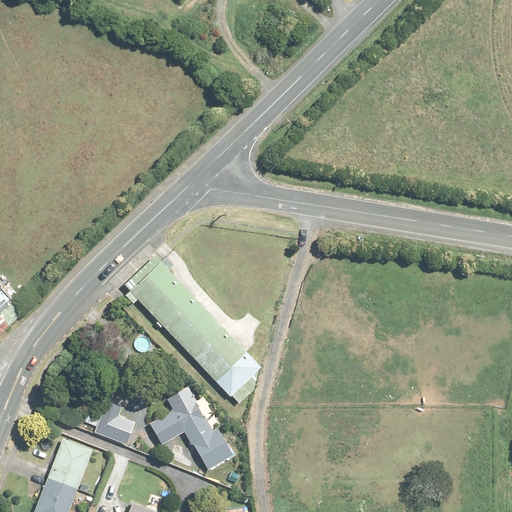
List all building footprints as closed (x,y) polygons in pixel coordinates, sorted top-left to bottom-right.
[(296,10),(286,0),(272,0),(290,17),(296,10)] [(274,14),(265,3),(242,22),(251,32),(274,14)] [(163,257),(128,291),(123,295),(131,303),(136,299),(229,396),(260,367),(167,270),(171,266),(163,257)] [(0,331),(20,314),(14,307),(21,301),(6,284),(0,289),(1,290),(0,290),(0,331)] [(159,444),(161,444),(203,419),(197,408),(204,404),(200,397),(194,401),(186,387),(172,395),(165,399),(166,401),(171,409),(169,410),(170,411),(148,423),(147,424),(159,444)] [(123,445),(125,441),(132,425),(115,418),(119,408),(106,402),(97,423),(98,424),(94,433),(118,443),(118,442),(123,445)] [(66,511),(71,499),(79,481),(90,450),(60,438),(50,465),(36,501),(31,511),(66,511)] [(171,449),(167,460),(187,466),(192,450),(173,443),(171,449)]
